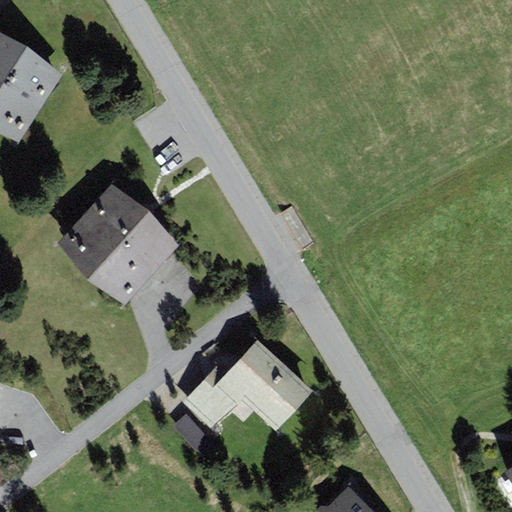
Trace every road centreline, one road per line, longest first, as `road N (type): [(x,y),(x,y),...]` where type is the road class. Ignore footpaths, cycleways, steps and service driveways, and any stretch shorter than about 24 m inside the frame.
road 1 (residential): [(0,500),(287,273)]
road 2 (residential): [(287,273),(124,0)]
road 3 (residential): [(434,511),(287,273)]
